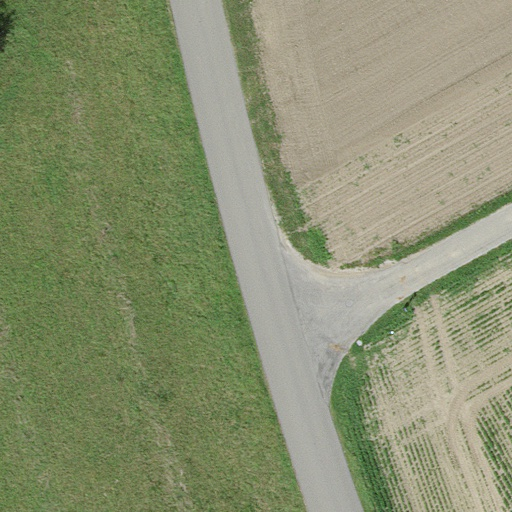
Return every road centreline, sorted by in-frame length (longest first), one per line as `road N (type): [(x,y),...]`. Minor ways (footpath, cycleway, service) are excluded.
road 1 (unclassified): [(199,0),(282,337),(337,511)]
road 2 (track): [(282,337),(511,220)]
